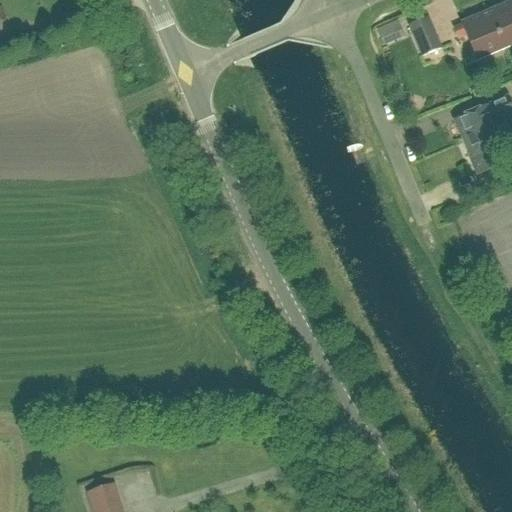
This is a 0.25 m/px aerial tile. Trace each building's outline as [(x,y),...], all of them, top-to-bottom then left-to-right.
[(511,5),(489,15),(505,50),(511,47),(511,5)] [(505,50),(489,15),(464,25),(479,61),(505,50)] [(442,50),(429,19),(409,28),(421,59),(442,50)] [(463,140),(498,125),(511,118),(511,105),(509,98),(455,120),(463,140)] [(463,140),(478,176),(494,169),(496,174),(509,169),(503,155),(511,151),(511,135),(511,136),(508,128),(501,131),(498,125),(463,140)] [(123,511),(115,487),(87,496),(92,511),(123,511)]
